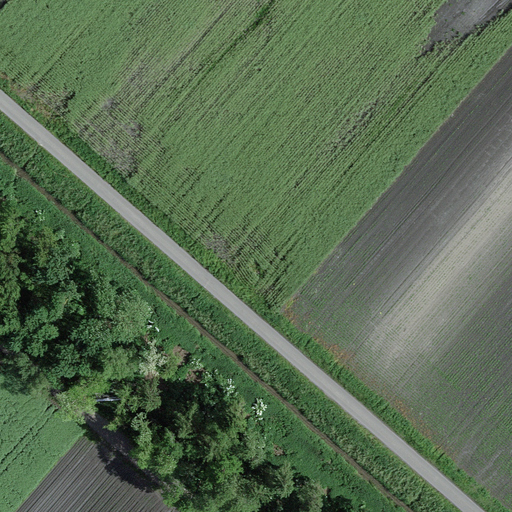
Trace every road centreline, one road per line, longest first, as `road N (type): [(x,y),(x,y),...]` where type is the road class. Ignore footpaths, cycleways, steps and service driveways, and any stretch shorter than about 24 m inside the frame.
road 1 (track): [(0,97),(474,511)]
road 2 (track): [(0,330),(207,511)]
